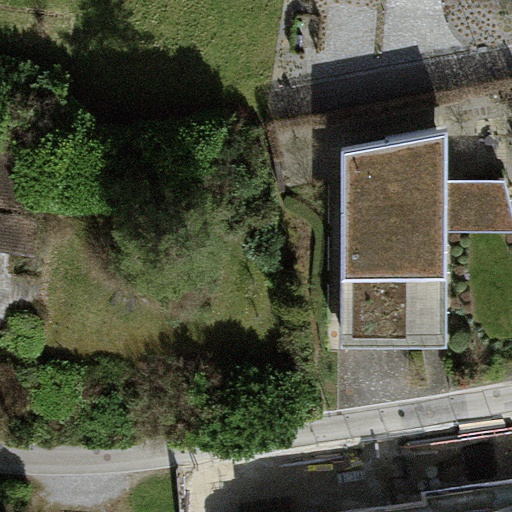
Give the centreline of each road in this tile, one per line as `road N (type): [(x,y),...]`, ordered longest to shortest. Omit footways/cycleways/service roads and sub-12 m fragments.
road 1 (residential): [(0,463),(249,446),(511,399)]
road 2 (residential): [(271,109),(511,69)]
